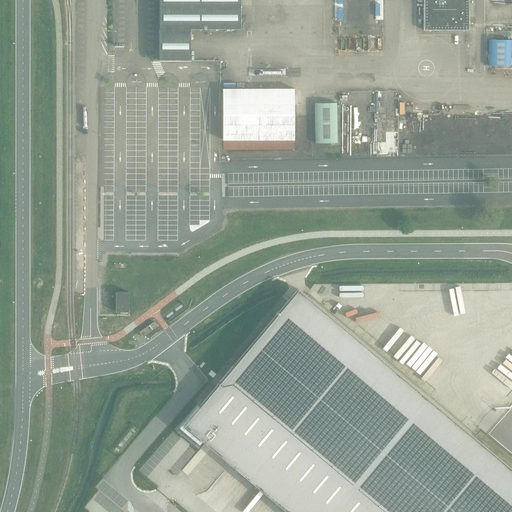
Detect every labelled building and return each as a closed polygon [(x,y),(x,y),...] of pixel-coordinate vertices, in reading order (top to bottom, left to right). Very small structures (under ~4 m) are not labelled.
[(239,0),(159,0),(160,61),(190,61),(190,30),(240,30),(239,0)] [(468,0),(422,0),(423,30),(468,30),(468,0)] [(511,41),(490,41),(490,67),(511,67),(511,41)] [(223,89),(221,140),(294,140),(294,89),(223,89)] [(336,103),(314,104),(315,144),(337,144),(336,103)] [(298,289),(182,427),(198,440),(199,439),(285,511),(511,511),(511,469),(431,402),(298,289)] [(128,312),(128,292),(115,292),(115,312),(128,312)] [(142,337),(157,326),(154,322),(139,332),(142,337)]
